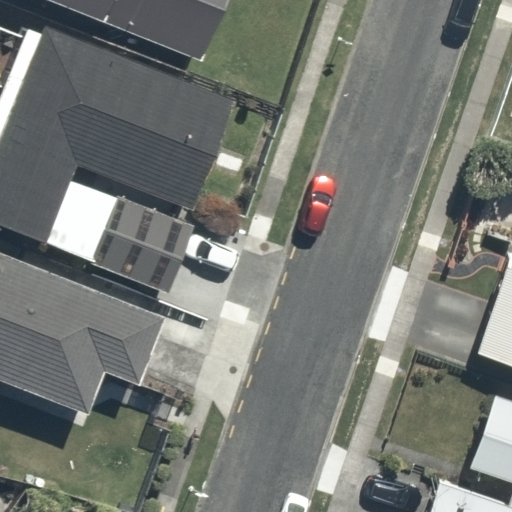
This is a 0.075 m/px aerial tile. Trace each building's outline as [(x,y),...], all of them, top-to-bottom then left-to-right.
[(221,0),(79,0),(200,50),(221,0)] [(30,8),(16,42),(0,35),(0,220),(159,289),(241,98),(30,8)] [(511,232),(507,230),(466,336),(511,354),(511,232)] [(0,379),(2,376),(90,411),(107,370),(138,383),(166,315),(0,248),(0,379)] [(511,511),(511,385),(500,382),(472,463),(443,453),(422,511),(511,511)]
